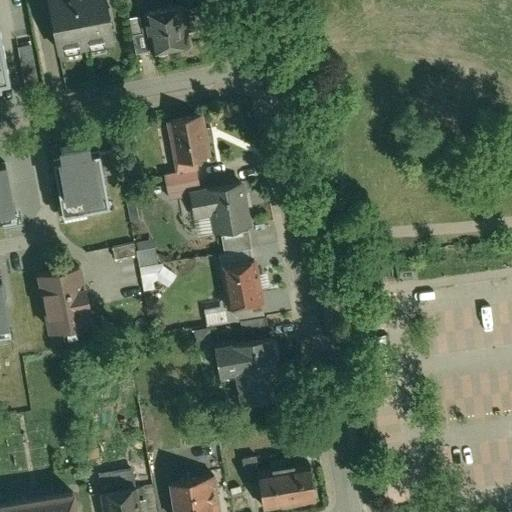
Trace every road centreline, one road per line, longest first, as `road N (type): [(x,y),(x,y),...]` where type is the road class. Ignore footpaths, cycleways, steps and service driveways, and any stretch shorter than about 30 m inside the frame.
road 1 (residential): [(346,511),(260,67)]
road 2 (residential): [(260,67),(0,117)]
